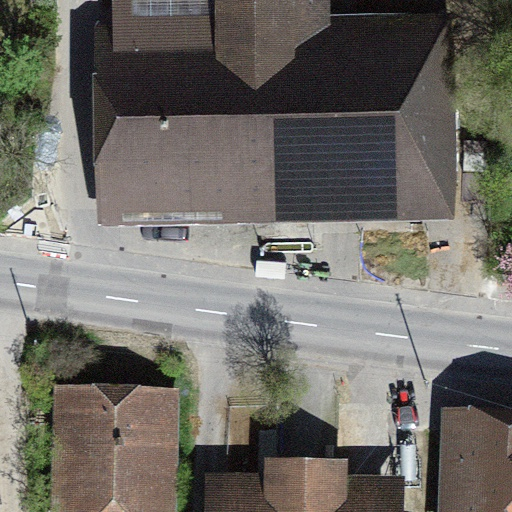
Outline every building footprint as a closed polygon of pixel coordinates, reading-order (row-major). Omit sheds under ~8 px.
[(324,51),(323,0),(117,0),(120,195),(446,190),(443,32),(424,32),(424,50),(324,51)] [(22,6),(0,5),(0,41),(22,41),(22,6)] [(154,413),(80,410),(77,502),(170,505),(172,455),(152,455),(154,413)] [(458,511),(511,511),(511,432),(461,431),(458,511)] [(275,470),(274,511),(222,511),(221,511),(335,511),(336,471),(275,470)]
